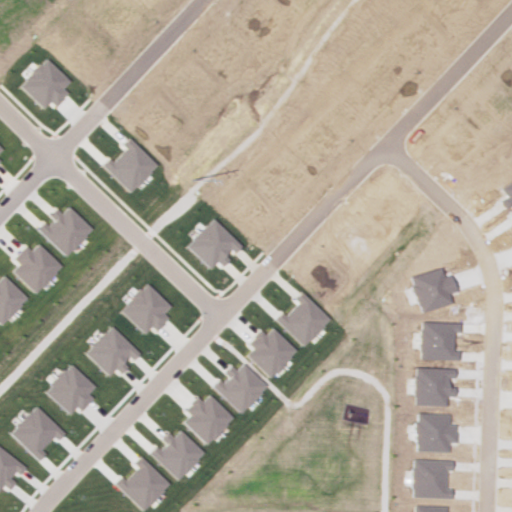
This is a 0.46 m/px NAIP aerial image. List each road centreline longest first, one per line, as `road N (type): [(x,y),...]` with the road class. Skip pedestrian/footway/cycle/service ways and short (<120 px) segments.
road 1 (residential): [(33,511),(511,8)]
road 2 (residential): [(484,511),(492,290),(485,259),(465,223),(383,143)]
road 3 (residential): [(217,316),(0,107)]
road 4 (residential): [(0,211),(198,0)]
